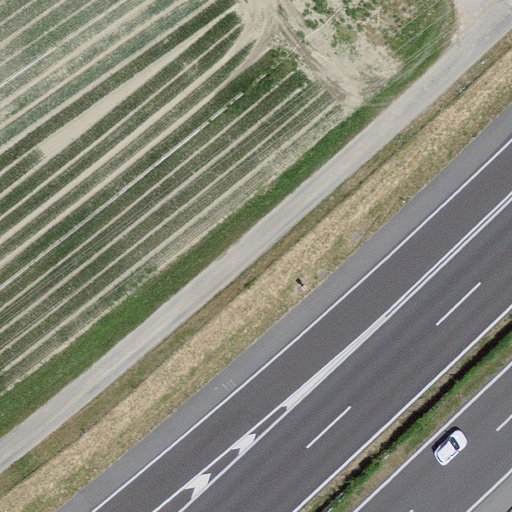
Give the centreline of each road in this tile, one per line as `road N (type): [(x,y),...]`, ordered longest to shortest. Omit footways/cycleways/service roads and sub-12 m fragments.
road 1 (track): [(0,456),(511,16)]
road 2 (motorway): [(511,250),(235,511)]
road 3 (motorway): [(413,511),(511,418)]
